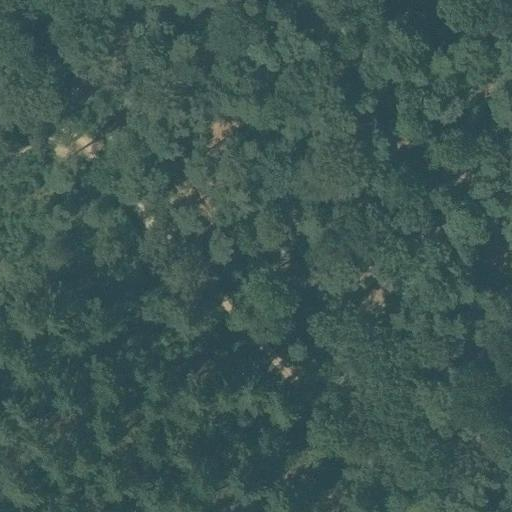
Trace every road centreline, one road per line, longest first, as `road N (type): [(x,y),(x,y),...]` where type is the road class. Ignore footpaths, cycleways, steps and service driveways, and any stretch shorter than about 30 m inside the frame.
road 1 (track): [(66,125),(251,320)]
road 2 (track): [(251,320),(408,511)]
